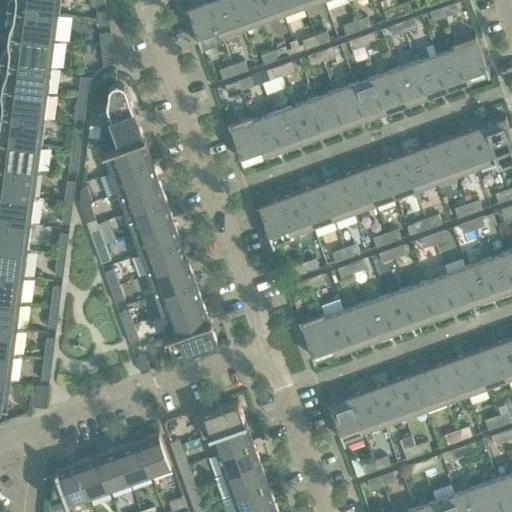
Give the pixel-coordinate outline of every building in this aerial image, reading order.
[(58,13),(59,0),(15,0),(15,2),(18,2),(17,6),(7,5),(7,6),(25,8),(46,11),(58,13)] [(222,33),(209,0),(204,0),(188,6),(201,42),(202,45),(223,38),(225,37),(223,33),(222,33)] [(242,26),(232,0),(209,0),(222,33),(223,33),(225,37),(223,38),(225,37),(223,33),(242,26)] [(262,19),(255,0),(232,0),(242,26),(262,19)] [(283,11),(279,0),(255,0),(262,19),(283,11)] [(304,4),(302,0),(279,0),(283,11),(304,4)] [(411,10),(407,0),(396,4),(399,14),(411,10)] [(458,10),(455,0),(442,5),(445,15),(458,10)] [(399,14),(396,4),(383,9),(387,19),(399,14)] [(445,15),(442,5),(430,9),(433,19),(445,15)] [(55,39),(58,13),(46,11),(25,8),(7,6),(17,8),(17,13),(14,12),(13,16),(13,18),(12,21),(10,24),(10,26),(9,28),(9,33),(21,34),(42,37),(55,39)] [(110,24),(108,8),(97,10),(99,25),(110,24)] [(371,24),(367,15),(355,19),(358,29),(371,24)] [(417,25),(413,15),(401,20),(405,29),(417,25)] [(358,29),(355,19),(343,23),(346,33),(358,29)] [(405,29),(401,20),(389,24),(392,34),(405,29)] [(330,39),(326,29),(314,34),(318,43),(330,39)] [(113,45),(111,30),(99,31),(101,47),(113,45)] [(376,40),(373,30),(360,34),(364,44),(376,40)] [(490,72),(477,36),(476,32),(453,40),(455,45),(456,44),(469,79),(490,72)] [(52,65),(55,39),(42,37),(21,34),(9,33),(8,36),(8,37),(8,39),(8,41),(8,43),(9,45),(9,47),(9,50),(9,54),(11,54),(11,59),(0,58),(18,61),(39,63),(52,65)] [(318,43),(314,34),(302,38),(306,48),(318,43)] [(364,44),(360,34),(348,39),(352,48),(364,44)] [(455,45),(453,40),(453,41),(454,45),(436,52),(448,87),(469,79),(456,44),(455,45)] [(289,54),(285,44),(273,48),(277,58),(289,54)] [(115,61),(113,45),(101,47),(103,65),(112,61),(115,61)] [(335,54),(332,45),(320,49),(323,59),(335,54)] [(277,58),(273,48),(261,53),(264,63),(277,58)] [(323,59),(320,49),(308,53),(311,63),(323,59)] [(448,87),(436,52),(415,59),(428,94),(448,87)] [(48,91),(52,65),(39,63),(18,61),(0,58),(11,60),(10,65),(7,65),(7,66),(7,68),(6,70),(6,72),(4,76),(3,77),(3,79),(2,82),(2,85),(14,87),(35,90),(48,91)] [(248,68),(245,59),(232,63),(236,73),(248,68)] [(294,69),(291,59),(279,64),(282,73),(294,69)] [(428,94),(415,59),(395,66),(408,101),(428,94)] [(236,73),(232,63),(220,68),(223,77),(236,73)] [(282,73),(279,64),(266,68),(270,78),(282,73)] [(408,101),(395,66),(375,74),(387,109),(408,101)] [(91,78),(92,76),(81,74),(78,95),(87,96),(88,87),(88,85),(89,82),(90,80),(91,78)] [(254,84),(250,74),(238,78),(241,88),(254,84)] [(387,109),(375,74),(354,81),(367,116),(387,109)] [(241,88),(238,78),(225,83),(228,93),(241,88)] [(367,116),(354,81),(334,88),(346,123),(367,116)] [(144,136),(127,88),(125,86),(124,84),(122,83),(120,82),(118,82),(117,82),(114,83),(112,84),(110,86),(109,88),(109,90),(107,105),(111,118),(106,119),(104,135),(105,136),(111,133),(116,146),(144,136)] [(45,117),(48,91),(35,90),(14,87),(2,85),(1,90),(1,92),(1,93),(1,95),(2,97),(2,99),(2,101),(2,103),(2,106),(4,106),(4,111),(0,110),(0,111),(11,113),(32,116),(45,117)] [(346,123),(334,88),(313,96),(326,131),(346,123)] [(84,118),(87,96),(78,95),(75,116),(84,118)] [(326,131),(313,96),(293,103),(305,138),(326,131)] [(305,138),(293,103),(272,111),(285,145),(305,138)] [(41,143),(45,117),(32,116),(11,113),(0,111),(0,112),(4,113),(3,117),(0,117),(0,119),(0,138),(8,139),(29,142),(41,143)] [(285,145),(272,111),(254,117),(252,113),(253,117),(252,118),(265,153),(285,145)] [(253,117),(252,113),(229,121),(243,160),(265,153),(252,118),(253,117)] [(511,133),(506,115),(484,123),(497,157),(495,158),(497,162),(511,157),(511,133)] [(497,157),(484,123),(464,130),(476,165),(495,158),(497,163),(497,162),(495,158),(497,157)] [(80,148),(83,127),(74,126),(71,147),(80,148)] [(476,165),(464,130),(443,137),(456,172),(476,165)] [(151,156),(144,136),(116,146),(111,133),(105,136),(104,135),(99,137),(111,171),(151,156)] [(456,172),(443,137),(423,145),(435,180),(456,172)] [(38,170),(41,143),(29,142),(8,139),(0,138),(0,164),(4,165),(25,168),(38,170)] [(435,180),(423,145),(402,152),(415,187),(435,180)] [(77,170),(80,148),(71,147),(68,169),(77,170)] [(415,187),(402,152),(382,159),(394,194),(415,187)] [(158,177),(151,156),(111,171),(118,191),(158,177)] [(394,194),(382,159),(361,167),(374,202),(394,194)] [(34,196),(38,170),(25,168),(4,165),(0,164),(0,191),(1,191),(22,194),(34,196)] [(374,202),(361,167),(341,174),(354,209),(374,202)] [(354,209),(341,174),(321,181),(333,216),(354,209)] [(166,197),(158,177),(118,191),(126,211),(166,197)] [(73,201),(76,179),(67,178),(64,200),(73,201)] [(333,216),(321,181),(300,189),(313,224),(333,216)] [(93,201),(87,184),(82,186),(80,201),(81,204),(90,201),(90,202),(93,201)] [(511,197),(507,187),(495,192),(498,201),(511,197)] [(313,224),(300,189),(280,196),(293,231),(294,230),(296,235),(294,235),(295,235),(296,235),(295,230),(313,224)] [(31,222),(34,196),(22,194),(1,191),(0,191),(0,217),(18,220),(31,222)] [(293,231),(280,196),(259,204),(273,243),(295,235),(294,235),(296,235),(294,230),(293,231)] [(173,217),(166,197),(126,211),(133,232),(173,217)] [(482,207),(479,197),(467,202),(470,212),(482,207)] [(70,222),(73,201),(64,200),(61,221),(70,222)] [(96,217),(90,202),(90,201),(81,204),(87,220),(96,217)] [(470,212),(467,202),(454,206),(458,216),(470,212)] [(511,213),(511,202),(501,207),(504,217),(511,213)] [(441,222),(438,212),(425,217),(429,226),(441,222)] [(488,223),(484,213),(472,217),(476,227),(488,223)] [(28,248),(31,222),(18,220),(0,217),(0,244),(15,246),(28,248)] [(180,238),(173,217),(133,232),(140,252),(180,238)] [(429,226),(425,217),(413,221),(417,231),(429,226)] [(476,227),(472,217),(460,222),(464,231),(476,227)] [(105,242),(99,226),(90,230),(96,245),(105,242)] [(400,237),(397,227),(385,231),(388,241),(400,237)] [(447,237),(443,228),(431,232),(435,242),(447,237)] [(66,253),(69,232),(60,231),(57,252),(66,253)] [(388,241),(385,231),(372,236),(376,245),(388,241)] [(435,242),(431,232),(419,237),(422,246),(435,242)] [(187,258),(180,238),(140,252),(147,273),(187,258)] [(110,258),(105,242),(96,245),(101,261),(110,258)] [(360,251),(356,242),(344,246),(348,256),(360,251)] [(406,252),(403,242),(390,247),(394,257),(406,252)] [(24,274),(28,248),(15,246),(0,244),(0,271),(11,273),(24,274)] [(348,256),(344,246),(332,250),(335,260),(348,256)] [(394,257),(390,247),(378,251),(382,261),(394,257)] [(511,286),(511,263),(507,249),(486,257),(499,292),(511,286)] [(63,275),(66,253),(57,252),(54,273),(63,275)] [(319,266),(316,256),(304,261),(307,270),(319,266)] [(365,267),(362,257),(350,261),(353,271),(365,267)] [(499,292),(486,257),(466,264),(478,299),(499,292)] [(195,278),(187,258),(147,273),(155,293),(195,278)] [(307,270),(304,261),(291,265),(294,275),(307,270)] [(353,271),(350,261),(338,266),(341,276),(353,271)] [(478,299),(466,264),(445,271),(458,306),(478,299)] [(119,283),(114,267),(105,270),(110,286),(119,283)] [(21,301),(24,274),(11,273),(0,271),(0,297),(8,299),(21,301)] [(458,306),(445,271),(425,279),(437,314),(458,306)] [(325,281),(321,272),(309,276),(313,286),(325,281)] [(313,286),(309,276),(296,281),(300,291),(313,286)] [(202,299),(195,278),(155,293),(162,313),(202,299)] [(437,314),(425,279),(405,286),(417,321),(437,314)] [(59,305),(62,284),(53,283),(51,304),(59,305)] [(125,299),(119,283),(110,286),(116,302),(125,299)] [(417,321),(405,286),(384,293),(397,328),(417,321)] [(397,328),(384,293),(364,301),(377,336),(397,328)] [(17,327),(21,301),(8,299),(0,297),(0,324),(5,325),(17,327)] [(165,335),(209,319),(202,299),(162,313),(169,333),(165,334),(165,335)] [(377,336),(364,301),(344,308),(356,343),(377,336)] [(56,327),(59,305),(51,304),(48,326),(56,327)] [(134,323),(128,308),(119,311),(125,327),(134,323)] [(356,343),(344,308),(325,315),(323,310),(322,311),(323,310),(325,315),(323,315),(336,350),(356,343)] [(322,311),(300,319),(315,358),(336,350),(323,315),(325,315),(323,310),(322,311)] [(217,340),(209,319),(165,335),(173,356),(217,340)] [(140,339),(134,323),(125,327),(131,342),(140,339)] [(14,353),(17,327),(5,325),(0,324),(0,351),(1,351),(14,353)] [(52,358),(55,337),(46,335),(44,357),(52,358)] [(511,375),(511,335),(494,342),(507,377),(511,375)] [(507,377),(494,342),(473,350),(486,385),(507,377)] [(486,385),(473,350),(453,357),(466,392),(486,385)] [(0,377),(10,379),(14,353),(1,351),(0,351),(0,377)] [(150,368),(144,353),(135,356),(141,372),(150,368)] [(50,379),(52,358),(44,357),(41,378),(50,379)] [(466,392),(453,357),(433,364),(445,399),(466,392)] [(445,399),(433,364),(413,372),(425,406),(445,399)] [(425,406),(413,372),(392,379),(405,414),(425,406)] [(7,405),(10,379),(0,377),(0,405),(8,406),(8,405),(7,405)] [(405,414),(392,379),(372,386),(384,421),(405,414)] [(46,406),(49,384),(36,383),(35,389),(33,389),(31,404),(46,406)] [(384,421),(372,386),(351,394),(364,428),(365,428),(367,432),(366,433),(367,432),(366,428),(384,421)] [(364,428),(351,394),(330,401),(344,441),(366,433),(367,432),(365,428),(364,428)] [(245,419),(240,403),(239,402),(238,401),(236,400),(235,400),(233,400),(195,413),(203,436),(211,433),(210,432),(245,419)] [(511,419),(511,418),(509,410),(496,414),(499,424),(511,419)] [(499,424),(496,414),(484,419),(488,428),(499,424)] [(253,439),(245,419),(210,432),(211,433),(203,436),(211,433),(218,452),(253,439)] [(472,434),(468,424),(455,429),(459,439),(472,434)] [(511,437),(511,426),(501,430),(505,440),(511,437)] [(459,439),(455,429),(444,433),(447,443),(459,439)] [(172,465),(159,430),(138,438),(150,473),(172,465)] [(505,440),(501,430),(490,434),(493,444),(505,440)] [(150,473),(138,438),(118,445),(130,480),(150,473)] [(186,458),(179,438),(170,441),(177,461),(186,458)] [(260,460),(253,439),(218,452),(225,472),(260,460)] [(431,449),(428,439),(415,443),(419,453),(431,449)] [(477,450),(474,440),(461,445),(464,454),(477,450)] [(419,453),(415,443),(403,448),(407,458),(419,453)] [(130,480),(118,445),(97,453),(110,487),(130,480)] [(464,454),(461,445),(449,449),(453,459),(464,454)] [(110,487),(97,453),(77,460),(89,495),(110,487)] [(390,463),(387,454),(375,458),(378,468),(390,463)] [(437,464),(433,455),(420,459),(424,469),(437,464)] [(192,474),(186,458),(177,461),(183,477),(192,474)] [(378,468),(375,458),(362,463),(365,473),(378,468)] [(424,469),(420,459),(409,463),(412,473),(424,469)] [(89,495),(77,460),(56,468),(59,477),(56,478),(55,479),(54,480),(53,481),(53,482),(53,483),(51,494),(51,497),(52,500),(54,502),(57,504),(60,505),(63,504),(89,495)] [(232,493),(267,480),(260,460),(225,472),(225,473),(215,476),(223,496),(232,493)] [(396,479),(392,469),(380,474),(384,483),(396,479)] [(511,510),(511,470),(496,476),(509,511),(511,510)] [(197,490),(192,474),(183,477),(189,493),(197,490)] [(384,483),(380,474),(367,478),(371,488),(384,483)] [(506,511),(509,511),(496,476),(476,484),(485,511),(506,511)] [(242,511),(275,500),(267,480),(232,493),(239,511),(242,511)] [(485,511),(476,484),(455,491),(462,511),(485,511)] [(203,506),(197,490),(189,493),(195,509),(203,506)] [(462,511),(455,491),(435,498),(439,511),(462,511)] [(186,504),(182,494),(169,499),(172,509),(186,504)] [(439,511),(435,498),(415,506),(417,511),(439,511)] [(278,511),(275,500),(242,511),(278,511)]
